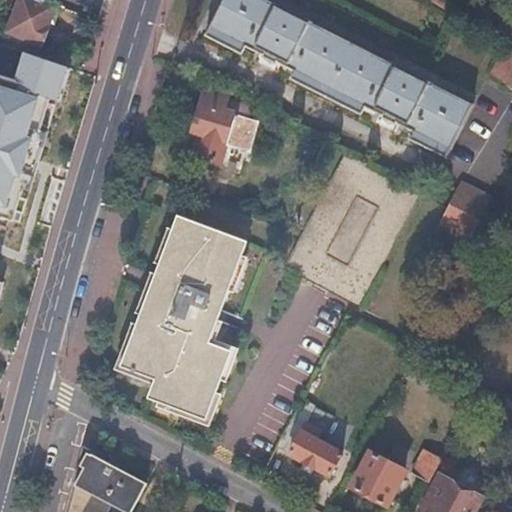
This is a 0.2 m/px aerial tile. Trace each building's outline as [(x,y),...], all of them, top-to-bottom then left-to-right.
[(55,0),(5,0),(5,3),(20,8),(23,0),(40,0),(54,5),(55,0)] [(40,0),(23,0),(20,8),(10,32),(42,46),(43,45),(49,42),(53,32),(50,26),(58,7),(54,5),(40,0)] [(246,44),(295,69),(291,77),(361,113),(365,105),(415,130),(411,138),(446,156),(473,103),(269,0),(222,0),(206,34),(241,52),(246,44)] [(511,46),(508,44),(492,71),(511,83),(511,46)] [(0,212),(22,219),(64,83),(0,60),(0,212)] [(204,88),(190,128),(202,132),(194,155),(219,163),(226,142),(246,148),(250,137),(253,138),(256,131),(252,130),(256,120),(249,117),(253,106),(232,99),(228,110),(226,109),(230,96),(204,88)] [(418,196),(342,156),(286,266),(361,306),(418,196)] [(490,195),(462,181),(448,209),(476,224),(490,195)] [(476,224),(448,209),(440,225),(468,240),(476,224)] [(246,243),(178,218),(123,367),(155,380),(150,397),(208,419),(230,354),(210,347),(246,243)] [(322,432),(308,424),(292,454),(330,475),(342,455),(317,442),(322,432)] [(442,460),(425,451),(412,475),(429,484),(442,460)] [(407,473),(372,454),(354,487),(389,507),(407,473)] [(95,456),(77,487),(68,511),(110,511),(114,505),(126,511),(133,511),(148,485),(95,456)] [(426,501),(431,504),(426,511),(472,511),(480,498),(439,477),(426,501)] [(511,511),(511,506),(499,499),(491,511),(511,511)]
